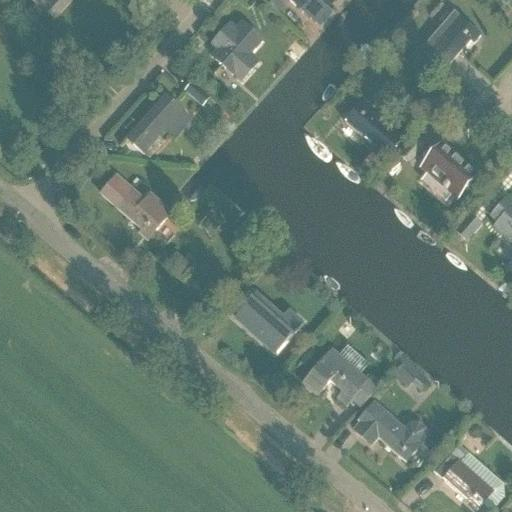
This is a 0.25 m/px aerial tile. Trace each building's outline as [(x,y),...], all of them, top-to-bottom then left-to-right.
[(26,0),(52,23),(72,0),(26,0)] [(315,0),(264,0),(262,3),(271,12),(281,0),(287,0),(315,24),(325,13),(313,2),(315,0)] [(439,78),(447,68),(476,35),(480,39),(489,29),(463,6),(426,49),(417,59),(439,78)] [(233,78),(241,85),(261,63),(252,56),(264,43),(241,23),(236,29),(230,24),(210,47),(216,52),(210,58),(232,78),(233,78)] [(211,99),(192,82),(183,93),(202,110),(211,99)] [(164,97),(125,140),(143,156),(182,113),(164,97)] [(364,103),(361,106),(345,124),(379,153),(387,160),(405,138),(364,103)] [(430,143),(419,133),(399,157),(410,166),(430,143)] [(442,147),(422,171),(457,201),(477,178),(442,147)] [(144,204),(131,192),(116,179),(101,197),(116,210),(149,239),(170,215),(150,197),(144,204)] [(511,246),(511,205),(507,201),(491,219),(498,224),(493,230),(511,246)] [(482,227),(469,215),(453,234),(467,245),(482,227)] [(256,296),(236,319),(276,355),(296,332),(256,296)] [(346,408),(351,402),(360,410),(381,386),(372,377),(366,383),(332,353),(303,385),(317,397),(330,383),(343,394),(337,400),(346,408)] [(422,375),(408,362),(393,378),(407,391),(411,387),(420,395),(429,384),(421,376),(422,375)] [(378,441),(405,464),(421,446),(420,445),(425,439),(424,431),(418,425),(410,426),(405,432),(374,405),(359,424),(360,425),(354,432),(371,448),(378,441)] [(476,511),(482,506),(489,511),(491,511),(503,499),(503,486),(468,456),(460,465),(450,457),(435,475),(476,511)]
